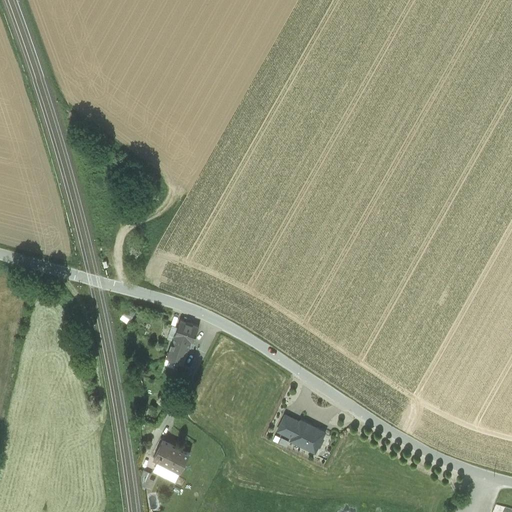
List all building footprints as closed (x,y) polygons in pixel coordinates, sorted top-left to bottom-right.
[(199,325),(181,319),(167,356),(184,362),(189,346),(191,347),(199,325)] [(292,436),(300,420),(286,413),(278,429),(292,436)] [(326,430),(301,418),(300,420),(292,436),(291,438),(315,450),(326,430)] [(178,447),(162,439),(154,457),(161,461),(163,458),(171,462),(178,447)] [(190,453),(178,447),(171,462),(169,466),(180,471),(190,453)] [(151,470),(144,466),(141,474),(143,482),(146,484),(151,470)] [(493,511),(511,511),(511,506),(498,501),(493,511)]
